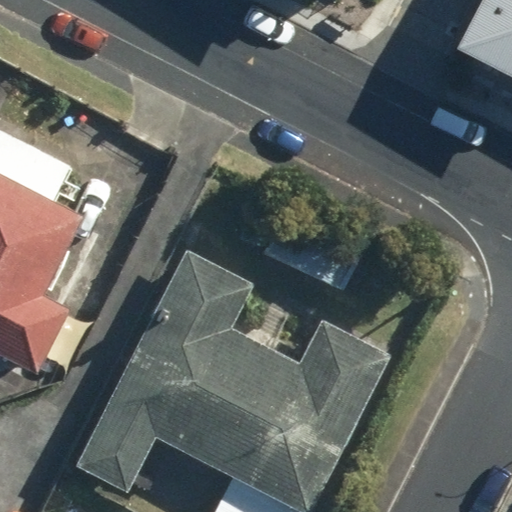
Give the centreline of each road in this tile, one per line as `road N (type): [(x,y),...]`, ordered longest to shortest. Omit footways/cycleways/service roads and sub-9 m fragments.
road 1 (residential): [(511,196),(118,0)]
road 2 (residential): [(511,363),(440,511)]
